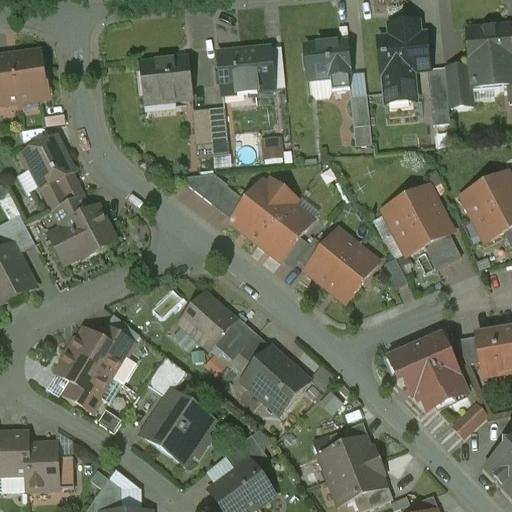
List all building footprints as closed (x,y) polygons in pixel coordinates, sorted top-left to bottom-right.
[(391,40),(379,41),(383,79),(384,78),(386,98),(415,96),(413,76),(429,74),(426,37),(420,38),(419,26),(390,29),(391,40)] [(511,58),(509,29),(468,33),(471,69),(509,66),(511,65),(511,58)] [(346,45),(306,49),(310,84),(330,82),(332,97),(351,95),(346,45)] [(270,53),(218,58),(222,97),(224,97),(223,94),(273,89),(273,92),(274,92),(270,53)] [(0,60),(0,108),(47,102),(40,55),(0,60)] [(189,61),(155,65),(155,66),(141,67),(145,107),(193,102),(189,61)] [(509,66),(471,69),(471,76),(472,76),(474,95),(511,91),(509,66)] [(471,76),(446,79),(448,102),(474,100),(474,95),(472,76),(471,76)] [(446,79),(429,80),(432,114),(449,112),(448,102),(446,79)] [(367,98),(351,100),(354,131),(370,129),(367,98)] [(225,111),(208,113),(211,147),(228,145),(225,111)] [(449,112),(432,114),(433,129),(451,127),(449,112)] [(208,113),(193,114),(196,148),(211,147),(208,113)] [(287,159),(285,137),(264,138),(265,161),(287,159)] [(56,141),(24,157),(24,159),(23,164),(29,177),(36,179),(38,178),(43,189),(41,190),(40,191),(41,193),(44,191),(71,178),(74,176),(56,141)] [(511,183),(508,176),(462,200),(474,222),(468,226),(475,223),(486,246),(505,236),(511,232),(511,183)] [(71,178),(44,191),(55,214),(82,200),(82,199),(71,178)] [(215,178),(179,182),(212,208),(213,209),(228,190),(228,189),(215,178)] [(297,204),(271,184),(268,188),(263,185),(247,205),(232,224),(231,226),(282,265),(283,264),(300,241),(314,225),(294,209),(297,204)] [(228,190),(213,209),(232,224),(247,205),(228,190)] [(429,190),(383,214),(395,237),(389,239),(390,240),(395,237),(407,260),(426,250),(449,238),(453,236),(429,190)] [(82,200),(55,214),(53,215),(61,231),(66,228),(71,237),(55,245),(52,240),(50,241),(64,268),(82,259),(84,263),(117,246),(98,210),(92,213),(85,198),(82,199),(82,200)] [(20,219),(0,229),(0,240),(6,252),(12,249),(17,258),(35,249),(20,219)] [(358,250),(338,234),(325,251),(308,271),(306,274),(346,307),(379,267),(359,251),(363,246),(362,245),(358,250)] [(449,238),(426,250),(438,274),(461,261),(449,238)] [(300,241),(283,264),(293,272),(299,264),(310,249),(300,241)] [(310,249),(299,264),(308,271),(325,251),(315,243),(310,249)] [(6,252),(0,255),(0,309),(34,292),(28,280),(31,276),(29,275),(30,274),(26,267),(25,268),(25,265),(20,265),(17,258),(12,249),(6,252)] [(408,287),(396,264),(385,270),(397,293),(408,287)] [(205,298),(180,326),(211,353),(215,348),(235,324),(205,298)] [(256,337),(238,321),(235,324),(215,348),(232,363),(233,364),(239,356),(256,337)] [(139,340),(119,324),(113,335),(134,347),(139,340)] [(106,330),(99,342),(84,333),(77,344),(75,343),(72,349),(70,348),(67,353),(111,380),(111,381),(121,387),(122,387),(122,386),(112,380),(124,359),(127,361),(135,348),(113,335),(106,330)] [(511,333),(478,340),(482,366),(483,374),(500,371),(501,379),(511,376),(511,333)] [(256,337),(239,356),(255,370),(272,351),(256,337)] [(441,340),(386,364),(387,366),(391,364),(400,386),(405,384),(411,397),(415,395),(419,406),(424,404),(429,416),(467,399),(441,340)] [(478,340),(457,344),(467,368),(482,366),(478,340)] [(232,363),(215,348),(211,353),(228,368),(232,363)] [(255,370),(242,386),(279,419),(310,384),(272,351),(255,370)] [(111,380),(67,353),(64,359),(65,360),(62,365),(64,366),(57,377),(71,386),(98,403),(99,401),(111,381),(111,380)] [(124,359),(112,380),(122,386),(122,387),(124,388),(137,367),(127,361),(124,359)] [(173,397),(187,377),(166,361),(147,389),(167,402),(172,396),(173,397)] [(121,387),(111,381),(99,401),(101,403),(101,402),(109,407),(121,387)] [(98,403),(71,386),(64,398),(93,416),(101,403),(99,401),(98,403)] [(328,401),(342,417),(356,406),(342,389),(328,401)] [(173,397),(172,396),(167,402),(143,439),(185,469),(193,456),(198,459),(210,441),(205,438),(214,425),(173,397)] [(477,409),(454,431),(464,441),(487,419),(477,409)] [(108,411),(101,423),(116,432),(124,419),(108,411)] [(363,427),(330,440),(335,454),(365,442),(366,443),(369,442),(363,427)] [(57,448),(28,449),(27,437),(0,437),(0,482),(28,481),(28,493),(58,492),(57,461),(57,448)] [(252,439),(224,462),(235,475),(250,465),(254,470),(268,461),(252,439)] [(335,454),(320,460),(330,484),(378,465),(376,459),(374,459),(372,453),(370,454),(366,443),(365,442),(335,454)] [(511,445),(484,472),(511,502),(511,445)] [(74,491),(74,461),(57,461),(58,492),(74,491)] [(235,475),(209,494),(222,511),(248,511),(256,507),(259,511),(276,500),(254,470),(250,465),(235,475)] [(378,465),(330,484),(340,508),(354,502),(384,490),(384,489),(379,478),(381,478),(379,472),(381,471),(378,465)] [(109,483),(95,503),(95,511),(121,511),(121,493),(109,483)] [(384,490),(354,502),(358,511),(370,511),(393,503),(387,488),(384,489),(384,490)] [(438,511),(434,500),(404,511),(438,511)]
